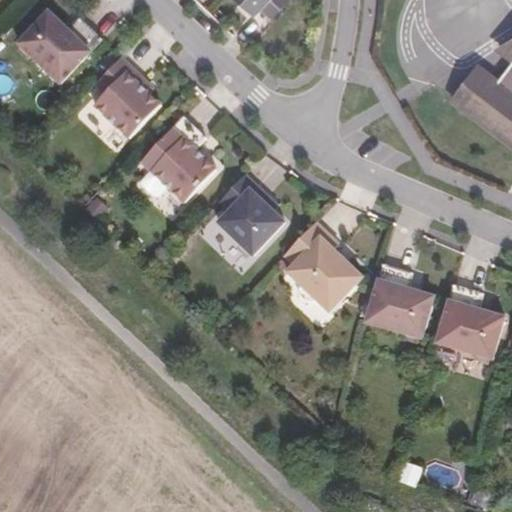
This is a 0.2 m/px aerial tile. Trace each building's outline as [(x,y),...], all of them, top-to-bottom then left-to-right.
[(239,0),(258,17),(264,11),(274,0),(239,0)] [(293,0),(274,0),(264,11),(275,21),(294,0),(293,0)] [(49,14),(19,45),(61,86),(102,42),(80,21),(69,33),(49,14)] [(143,81),(121,60),(101,81),(96,86),(106,95),(94,108),(129,141),(161,107),(148,95),(138,85),(143,81)] [(511,60),(507,63),(468,114),(511,147),(511,60)] [(143,81),(138,85),(148,95),(152,90),(143,81)] [(206,138),(185,117),(142,162),(185,203),(217,169),(195,149),(206,138)] [(270,194),(248,174),(229,195),(223,200),(233,210),(222,222),(257,255),(288,221),(275,209),(266,199),(270,194)] [(270,194),(266,199),(275,209),(280,204),(270,194)] [(340,244),(318,223),(286,256),(296,265),(289,272),(304,286),(301,289),(301,295),(308,302),(315,302),(317,299),(332,313),(365,278),(335,250),(340,244)] [(409,290),(414,275),(385,266),(368,324),(424,340),(436,298),(409,290)] [(481,307),(486,292),(456,283),(439,341),(495,357),(508,315),(481,307)] [(421,470),(405,465),(400,481),(417,485),(421,470)] [(494,494),(475,489),(470,506),(488,511),(494,494)]
